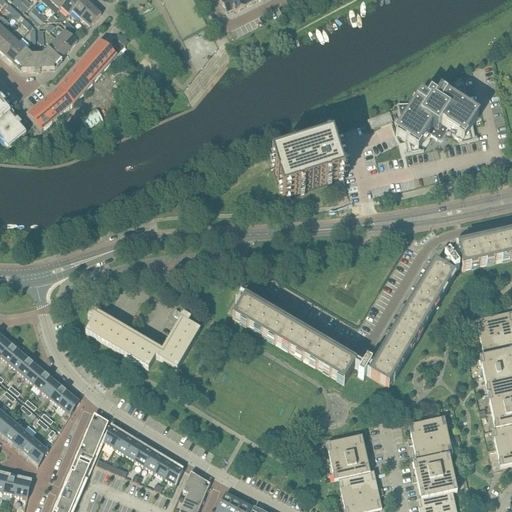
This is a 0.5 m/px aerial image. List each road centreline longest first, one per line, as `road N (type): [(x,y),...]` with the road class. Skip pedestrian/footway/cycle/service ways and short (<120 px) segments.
road 1 (residential): [(242,262),(248,285),(356,346),(372,338),(427,247),(511,220)]
road 2 (tertiary): [(240,235),(414,219),(511,199)]
road 3 (tertiary): [(34,275),(142,242),(240,235)]
road 4 (residential): [(42,310),(135,274),(242,262)]
road 5 (residential): [(97,400),(223,480)]
road 6 (residential): [(97,400),(46,511)]
